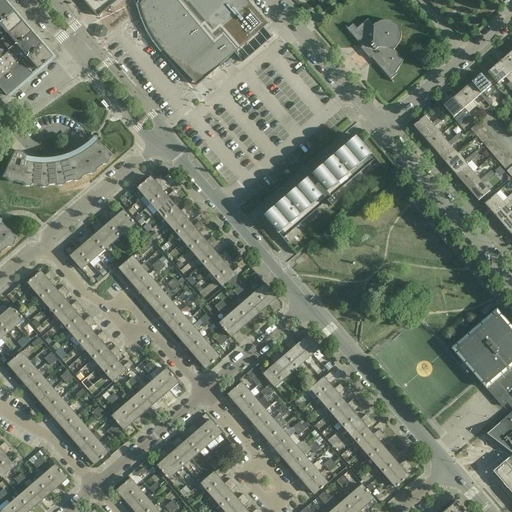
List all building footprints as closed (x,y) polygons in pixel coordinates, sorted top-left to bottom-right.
[(0,0),(0,21),(12,11),(3,0),(0,0)] [(84,0),(99,16),(117,0),(84,0)] [(147,0),(141,5),(145,18),(150,30),(156,40),(164,50),(173,59),(182,67),(193,73),(205,79),(237,51),(269,25),(253,6),(247,0),(147,0)] [(0,40),(21,21),(12,11),(0,21),(0,40)] [(374,26),(368,19),(357,29),(352,23),(347,27),(346,26),(346,27),(361,44),(360,44),(363,47),(361,48),(370,59),(372,58),(374,60),(391,79),(390,80),(391,80),(397,74),(396,73),(404,61),(395,50),(398,48),(397,47),(398,46),(399,45),(400,43),(401,40),(402,39),(402,38),(402,36),(402,34),(402,32),(401,31),(401,30),(400,29),(399,26),(398,25),(397,24),(395,23),(392,22),(390,21),(388,21),(387,21),(384,21),(383,21),(382,21),(379,22),(378,23),(377,24),(376,23),(374,26)] [(0,58),(31,32),(21,21),(0,40),(0,58)] [(98,27),(96,33),(100,38),(106,37),(108,31),(104,26),(98,27)] [(0,80),(41,44),(31,32),(0,58),(0,80)] [(52,57),(41,44),(0,80),(0,88),(7,96),(52,57)] [(511,61),(508,56),(500,63),(498,64),(508,76),(510,74),(511,76),(511,61)] [(511,76),(510,74),(508,76),(498,64),(489,72),(499,84),(506,77),(511,82),(511,83),(511,82),(511,76)] [(496,91),(492,86),(482,74),(473,83),(483,94),(484,92),(489,98),(496,91)] [(484,92),(483,94),(473,83),(463,91),(473,102),(481,95),(485,101),(489,98),(484,92)] [(477,107),(473,102),(463,91),(454,99),(464,110),(465,109),(469,113),(477,107)] [(494,103),(489,98),(485,101),(490,106),(494,103)] [(450,103),(445,107),(460,124),(466,119),(465,118),(466,116),(467,117),(469,115),(470,114),(469,113),(465,109),(464,110),(454,99),(450,103)] [(469,115),(467,117),(471,123),(473,121),(475,119),(470,114),(469,115)] [(438,120),(441,123),(447,118),(445,117),(444,115),(438,120)] [(436,128),(441,123),(438,120),(433,124),(426,117),(415,126),(423,136),(434,126),(436,128)] [(475,134),(484,127),(480,122),(478,124),(477,125),(471,130),(475,134)] [(442,135),(436,128),(434,126),(423,136),(431,145),(442,135)] [(488,132),(484,127),(475,134),(479,139),(488,132)] [(492,136),(488,132),(479,139),(483,144),(492,136)] [(454,138),(457,142),(463,137),(460,134),(454,138)] [(449,143),(442,135),(431,145),(434,149),(439,155),(450,145),(452,146),(457,142),(454,138),(449,143)] [(316,187),(309,178),(264,216),(288,245),(289,245),(289,244),(284,239),(328,201),(333,207),(337,203),(332,197),(376,159),(381,165),(357,136),(313,175),(320,184),(316,187)] [(492,136),(483,144),(487,148),(496,141),(492,136)] [(90,147),(86,150),(99,167),(102,165),(104,165),(106,164),(107,163),(108,161),(108,160),(111,156),(96,141),(92,145),(90,147)] [(500,145),(496,141),(487,148),(491,153),(500,145)] [(452,146),(450,145),(439,155),(441,157),(447,164),(458,154),(452,146)] [(500,145),(491,153),(495,158),(504,150),(500,145)] [(75,156),(84,176),(88,174),(90,174),(92,174),(93,173),(94,172),(95,170),(99,167),(86,150),(81,153),(79,154),(75,156)] [(508,155),(504,150),(495,158),(499,162),(508,155)] [(14,182),(18,183),(24,162),(25,157),(24,156),(20,153),(18,153),(14,152),(13,152),(2,177),(6,179),(7,181),(9,182),(10,182),(12,182),(14,182)] [(470,157),(473,161),(479,156),(476,152),(470,157)] [(465,162),(458,154),(447,164),(455,174),(466,164),(468,165),(473,161),(470,157),(465,162)] [(508,155),(499,162),(503,167),(511,159),(508,155)] [(67,160),(62,161),(68,182),(73,181),(74,181),(76,181),(78,181),(79,180),(80,178),(84,176),(75,156),(70,159),(67,160)] [(511,167),(511,159),(503,167),(507,172),(511,167)] [(64,183),(68,182),(62,161),(57,163),(55,163),(50,164),(52,185),(56,185),(58,186),(59,186),(61,186),(63,185),(64,183)] [(29,163),(24,162),(18,183),(23,184),(24,185),(25,186),(27,186),(29,186),(30,185),(35,185),(37,164),(31,163),(29,163)] [(42,164),(37,164),(35,185),(39,186),(41,187),(42,188),(44,188),(46,187),(47,186),(52,185),(50,164),(44,164),(42,164)] [(468,165),(466,164),(455,174),(463,183),(475,173),(468,165)] [(486,176),(489,179),(495,175),(492,171),(486,176)] [(481,180),(475,173),(463,183),(471,192),(483,182),(484,184),(489,179),(486,176),(481,180)] [(145,195),(164,180),(161,176),(155,181),(151,177),(139,188),(145,195)] [(145,195),(146,196),(152,203),(164,193),(161,189),(167,183),(164,180),(145,195)] [(484,184),(483,182),(471,192),(479,201),(491,192),(484,184)] [(158,211),(177,195),(174,191),(168,196),(164,193),(152,203),(158,211)] [(506,206),(511,201),(509,197),(503,202),(497,194),(486,204),(494,214),(505,204),(506,206)] [(158,211),(160,212),(165,218),(177,208),(174,204),(180,198),(177,195),(158,211)] [(511,214),(511,212),(506,206),(505,204),(494,214),(502,223),(511,214)] [(171,226),(190,210),(187,206),(181,212),(177,208),(165,218),(171,226)] [(112,211),(128,230),(136,223),(125,211),(121,214),(115,208),(112,211)] [(171,226),(178,234),(179,232),(190,223),(187,219),(193,214),(190,210),(171,226)] [(114,220),(110,224),(121,236),(125,232),(128,230),(112,211),(108,214),(114,220)] [(511,214),(502,223),(510,232),(511,230),(511,214)] [(100,221),(96,224),(113,243),(121,236),(110,224),(105,227),(100,221)] [(194,227),(190,223),(179,232),(178,234),(185,241),(194,232),(203,225),(200,221),(194,227)] [(0,245),(3,250),(7,247),(8,247),(10,247),(12,246),(12,244),(13,242),(16,239),(0,223),(0,245)] [(105,250),(113,243),(96,224),(93,227),(98,234),(94,237),(105,250)] [(148,224),(144,228),(143,228),(148,233),(152,229),(148,224)] [(206,229),(203,225),(194,232),(185,241),(191,249),(203,238),(200,234),(206,229)] [(149,234),(154,240),(158,236),(153,230),(149,234)] [(81,238),(98,256),(105,250),(94,237),(90,240),(85,234),(81,238)] [(207,242),(203,238),(191,249),(198,256),(216,240),(213,237),(207,242)] [(98,256),(81,238),(78,241),(83,247),(79,250),(90,263),(98,256)] [(142,245),(137,249),(143,256),(153,247),(147,240),(142,245)] [(219,244),(216,240),(198,256),(204,264),(216,253),(213,249),(219,244)] [(90,263),(79,250),(75,254),(70,247),(66,251),(82,270),(90,263)] [(216,253),(204,264),(211,272),(229,255),(226,252),(220,257),(216,253)] [(232,259),(229,255),(211,272),(217,279),(229,268),(226,264),(232,259)] [(128,277),(141,266),(133,257),(120,268),(128,277)] [(167,260),(164,257),(160,260),(153,266),(156,269),(167,260)] [(166,267),(165,266),(169,262),(167,260),(156,269),(159,273),(166,267)] [(141,266),(128,277),(136,287),(149,275),(141,266)] [(233,272),(229,268),(217,279),(224,287),(231,281),(236,277),(240,273),(242,271),(239,267),(233,272)] [(29,283),(35,291),(54,275),(51,271),(45,276),(41,272),(29,283)] [(262,279),(256,272),(252,275),(258,282),(262,279)] [(57,278),(54,275),(35,291),(42,298),(55,287),(51,284),(57,278)] [(144,296),(157,285),(149,275),(136,287),(144,295),(144,296)] [(188,279),(193,286),(196,283),(190,277),(188,279)] [(237,288),(243,295),(247,292),(241,285),(236,277),(231,281),(237,288)] [(178,282),(176,278),(169,284),(172,288),(178,282)] [(185,281),(183,278),(178,282),(172,288),(175,291),(181,285),(185,281)] [(204,291),(198,284),(195,287),(200,293),(204,291)] [(277,298),(266,284),(257,292),(268,306),(277,298)] [(157,285),(144,296),(152,305),(165,294),(157,285)] [(42,298),(43,299),(48,306),(67,290),(64,286),(58,291),(55,287),(42,298)] [(243,295),(237,288),(234,291),(240,298),(243,295)] [(70,293),(67,290),(48,306),(55,313),(68,303),(64,299),(70,293)] [(248,300),(259,314),(268,306),(257,292),(248,300)] [(173,303),(165,294),(152,305),(160,314),(173,303)] [(187,306),(194,300),(191,296),(184,302),(187,306)] [(187,306),(188,306),(190,309),(197,303),(194,300),(187,306)] [(250,321),(259,314),(248,300),(239,308),(250,321)] [(55,313),(55,314),(62,321),(80,305),(77,301),(71,307),(68,303),(55,313)] [(219,304),(225,311),(229,308),(223,301),(219,304)] [(181,312),(173,303),(160,314),(168,323),(181,312)] [(1,307),(17,325),(24,319),(14,307),(10,310),(4,304),(1,307)] [(219,304),(215,307),(222,314),(225,311),(219,304)] [(481,312),(485,315),(494,308),(493,308),(490,304),(481,312)] [(83,309),(80,305),(62,321),(68,329),(81,318),(77,314),(83,309)] [(0,321),(9,332),(17,325),(1,307),(0,307),(0,314),(2,317),(0,318),(0,321)] [(239,308),(230,315),(241,329),(250,321),(239,308)] [(487,389),(503,407),(508,403),(511,407),(511,326),(497,310),(452,349),(487,389)] [(188,321),(181,312),(168,323),(175,332),(188,321)] [(210,318),(207,315),(200,321),(203,324),(210,318)] [(241,329),(230,315),(220,324),(232,337),(237,332),(241,329)] [(75,336),(79,332),(93,320),(90,317),(84,322),(81,318),(68,329),(75,336)] [(203,324),(203,325),(206,327),(213,322),(210,318),(203,324)] [(36,320),(32,323),(36,329),(40,325),(36,320)] [(97,324),(93,320),(79,332),(75,336),(81,344),(94,333),(90,329),(97,324)] [(9,332),(0,321),(0,336),(2,339),(9,332)] [(196,330),(188,321),(175,332),(176,332),(183,341),(196,330)] [(313,355),(321,348),(305,329),(301,332),(306,339),(302,342),(313,355)] [(191,350),(204,339),(196,330),(183,341),(191,350)] [(97,337),(94,333),(81,344),(88,351),(106,335),(103,332),(97,337)] [(218,342),(225,337),(222,333),(216,339),(218,342)] [(94,359),(106,348),(103,344),(109,339),(106,335),(88,351),(94,359)] [(25,336),(21,340),(26,345),(30,342),(25,336)] [(218,342),(219,343),(222,346),(229,340),(225,337),(218,342)] [(43,342),(39,338),(33,344),(36,347),(43,342)] [(212,348),(204,339),(191,350),(199,359),(212,348)] [(293,339),(289,342),(305,361),(313,355),(302,342),(298,345),(293,339)] [(287,355),(298,368),(305,361),(289,342),(286,346),(291,352),(287,355)] [(110,352),(106,348),(94,359),(101,366),(119,350),(116,347),(110,352)] [(220,357),(212,348),(199,359),(207,368),(220,357)] [(107,374),(120,363),(117,359),(123,354),(119,350),(101,366),(107,374)] [(298,368),(287,355),(283,358),(278,352),(274,355),(290,374),(298,368)] [(22,353),(21,354),(9,364),(17,374),(30,363),(22,353)] [(55,357),(52,353),(45,359),(49,362),(55,357)] [(272,368),(283,381),(290,374),(274,355),(271,359),(276,365),(272,368)] [(55,357),(49,362),(51,366),(58,360),(55,357)] [(123,367),(120,363),(107,374),(114,382),(124,374),(133,366),(129,362),(123,367)] [(30,363),(17,374),(25,383),(38,372),(30,363)] [(152,363),(148,366),(154,372),(157,369),(152,363)] [(329,363),(324,367),(328,371),(333,367),(329,363)] [(275,388),(283,381),(272,368),(268,372),(263,365),(259,369),(275,388)] [(150,375),(154,372),(148,366),(144,368),(150,375)] [(168,369),(158,378),(170,391),(179,383),(168,369)] [(249,377),(255,372),(255,371),(253,369),(247,374),(249,377)] [(71,375),(68,371),(61,377),(64,381),(71,375)] [(46,381),(38,372),(25,383),(33,392),(46,381)] [(259,375),(256,372),(249,377),(252,381),(259,375)] [(311,389),(318,397),(331,386),(328,382),(333,377),(330,373),(329,374),(314,387),(311,389)] [(71,375),(64,381),(67,384),(74,378),(71,375)] [(134,378),(130,381),(136,388),(139,385),(134,378)] [(161,399),(170,391),(158,378),(150,385),(149,385),(161,399)] [(314,386),(319,382),(315,378),(310,382),(314,386)] [(54,390),(46,381),(33,392),(41,401),(54,390)] [(133,391),(136,388),(130,381),(127,384),(133,391)] [(229,395),(237,404),(250,393),(242,383),(229,395)] [(149,385),(140,393),(152,406),(161,399),(149,385)] [(334,390),(331,386),(318,397),(325,405),(343,388),(340,385),(334,390)] [(265,396),(272,390),(268,386),(262,392),(265,396)] [(325,405),(331,412),(344,401),(341,397),(347,392),(343,388),(325,405)] [(77,395),(80,399),(87,393),(84,389),(77,395)] [(62,399),(54,390),(41,401),(48,410),(62,399)] [(265,396),(268,399),(274,394),(272,390),(265,396)] [(87,393),(80,399),(83,402),(89,396),(87,393)] [(143,414),(152,406),(140,393),(131,401),(143,414)] [(258,402),(250,393),(237,404),(245,413),(258,402)] [(112,397),(118,403),(121,401),(115,394),(112,397)] [(118,403),(112,397),(108,400),(114,406),(118,403)] [(69,408),(62,399),(48,410),(56,419),(69,408)] [(347,405),(344,401),(331,412),(338,420),(356,403),(353,400),(347,405)] [(131,401),(122,409),(134,422),(143,414),(131,401)] [(266,411),(258,402),(245,413),(253,422),(266,411)] [(338,420),(344,427),(357,416),(354,412),(360,407),(356,403),(338,420)] [(281,414),(287,408),(284,405),(277,410),(281,414)] [(77,417),(69,408),(56,419),(64,428),(77,417)] [(102,411),(99,408),(92,413),(95,417),(102,411)] [(281,414),(283,417),(290,412),(287,408),(281,414)] [(124,430),(134,422),(122,409),(113,417),(124,430)] [(102,411),(95,417),(98,420),(105,415),(102,411)] [(274,420),(266,411),(253,422),(260,432),(274,420)] [(511,412),(487,435),(511,452),(511,456),(494,472),(504,484),(504,485),(506,484),(509,487),(508,488),(508,489),(509,489),(511,492),(511,412)] [(222,433),(206,414),(202,417),(207,424),(204,427),(215,440),(222,433)] [(260,432),(268,441),(281,429),(277,424),(284,418),(283,417),(281,414),(280,414),(274,420),(260,432)] [(360,420),(357,416),(344,427),(351,435),(369,418),(366,415),(360,420)] [(85,426),(77,417),(64,428),(72,437),(85,426)] [(351,435),(357,442),(370,431),(367,427),(373,422),(369,418),(351,435)] [(296,432),(303,427),(300,423),(293,429),(296,432)] [(299,436),(306,430),(309,426),(307,423),(303,427),(296,432),(299,436)] [(207,447),(215,440),(204,427),(200,431),(194,424),(191,427),(207,447)] [(93,435),(85,426),(72,437),(80,446),(93,435)] [(118,430),(115,426),(108,432),(111,435),(118,430)] [(200,453),(207,447),(191,427),(187,431),(193,437),(189,440),(200,453)] [(289,438),(281,429),(268,441),(276,450),(289,438)] [(118,430),(111,435),(114,439),(121,433),(118,430)] [(357,442),(364,450),(382,434),(379,430),(373,435),(370,431),(357,442)] [(364,450),(370,457),(383,446),(380,443),(386,437),(382,434),(364,450)] [(101,444),(93,435),(80,446),(88,455),(101,444)] [(192,460),(200,453),(189,440),(185,444),(179,437),(176,440),(192,460)] [(309,447),(312,451),(318,445),(323,441),(320,437),(309,447)] [(297,447),(289,438),(276,450),(284,459),(297,447)] [(185,466),(192,460),(176,440),(172,444),(178,450),(174,453),(185,466)] [(0,447),(0,453),(8,446),(5,443),(0,447)] [(109,454),(101,444),(88,455),(96,465),(109,454)] [(224,449),(228,454),(235,449),(231,444),(224,449)] [(318,445),(312,451),(315,454),(321,448),(318,445)] [(387,450),(383,446),(370,457),(377,465),(395,449),(392,445),(387,450)] [(0,453),(0,466),(9,459),(6,456),(12,450),(8,446),(0,453)] [(292,468),(305,456),(297,447),(284,459),(292,468)] [(377,465),(377,466),(383,473),(396,462),(393,458),(399,453),(395,449),(377,465)] [(177,473),(185,466),(174,453),(170,457),(164,451),(160,454),(177,473)] [(227,455),(224,452),(218,457),(221,461),(227,455)] [(177,473),(160,454),(157,457),(162,463),(158,467),(169,480),(177,473)] [(292,468),(300,477),(313,465),(305,456),(292,468)] [(12,463),(9,459),(0,466),(0,474),(3,478),(13,470),(22,462),(18,458),(12,463)] [(40,458),(37,461),(43,468),(46,465),(40,458)] [(328,469),(334,463),(331,459),(324,465),(328,469)] [(400,466),(396,462),(383,473),(390,480),(409,464),(405,460),(400,466)] [(39,471),(43,468),(37,461),(33,464),(39,471)] [(220,468),(214,461),(209,466),(215,472),(220,468)] [(334,463),(328,469),(330,472),(337,466),(334,463)] [(390,480),(391,481),(397,488),(409,477),(406,473),(412,468),(409,464),(390,480)] [(57,465),(47,474),(59,487),(68,479),(57,465)] [(313,466),(313,465),(300,477),(307,486),(321,475),(313,466)] [(144,468),(137,474),(140,478),(147,472),(144,468)] [(209,492),(221,481),(218,477),(224,472),(221,468),(202,484),(209,492)] [(22,474),(19,477),(25,484),(28,481),(22,474)] [(50,495),(59,487),(47,474),(38,481),(50,495)] [(329,484),(321,475),(307,486),(315,495),(329,484)] [(344,476),(340,479),(346,486),(350,482),(344,476)] [(21,487),(25,484),(19,477),(15,480),(21,487)] [(117,491),(125,500),(139,489),(131,479),(117,491)] [(340,479),(337,482),(343,489),(346,486),(340,479)] [(225,485),(221,481),(209,492),(215,499),(215,500),(234,483),(231,480),(225,485)] [(38,481),(29,489),(41,502),(50,495),(38,481)] [(160,487),(157,483),(150,489),(153,493),(160,487)] [(222,507),(234,496),(231,492),(237,487),(234,483),(215,500),(222,507)] [(370,492),(375,488),(371,484),(366,487),(370,492)] [(365,507),(374,499),(373,497),(363,485),(353,494),(365,507)] [(192,492),(188,486),(180,493),(185,498),(192,492)] [(160,487),(153,493),(156,496),(163,490),(160,487)] [(32,510),(41,502),(29,489),(20,497),(32,510)] [(147,498),(139,489),(125,500),(133,510),(147,498)] [(4,490),(1,493),(7,499),(10,497),(4,490)] [(331,498),(326,492),(322,494),(328,501),(331,498)] [(322,494),(319,497),(325,504),(328,501),(322,494)] [(353,511),(358,511),(365,507),(353,494),(344,501),(353,511)] [(231,511),(247,498),(244,495),(238,500),(234,496),(222,507),(225,511),(231,511)] [(20,497),(11,505),(17,511),(29,511),(32,510),(20,497)] [(337,511),(353,511),(344,501),(340,505),(333,497),(331,498),(328,501),(336,509),(337,511)] [(148,511),(155,507),(147,498),(133,510),(135,511),(148,511)] [(246,511),(247,511),(244,507),(250,502),(247,498),(231,511),(246,511)] [(169,511),(176,505),(173,501),(166,507),(169,511)] [(337,511),(336,509),(328,501),(325,504),(327,507),(322,511),(337,511)] [(464,511),(456,502),(444,511),(464,511)]
